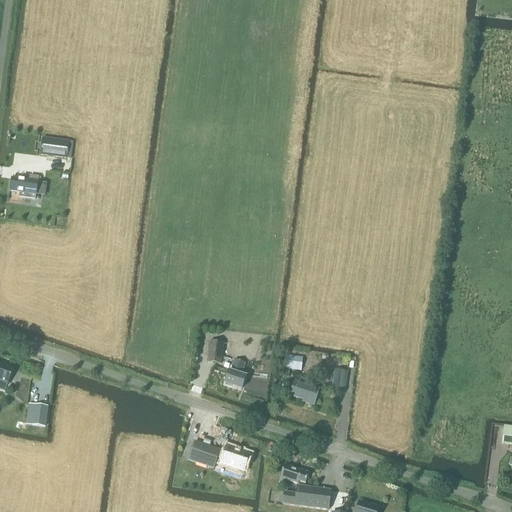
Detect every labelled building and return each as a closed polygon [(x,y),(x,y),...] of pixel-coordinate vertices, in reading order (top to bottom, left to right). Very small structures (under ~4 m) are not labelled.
[(43,139),(41,156),(67,160),(69,142),(44,139),(43,139)] [(36,200),(39,178),(30,177),(29,181),(12,179),(10,192),(20,193),(19,198),(36,200)] [(210,343),(207,363),(221,365),(224,345),(212,343),(210,343)] [(285,356),(282,378),(288,379),(290,371),(301,372),(303,358),(285,356)] [(242,376),(246,364),(235,361),(231,372),(229,372),(225,385),(242,390),(246,377),(242,376)] [(0,365),(0,389),(5,391),(13,370),(0,365)] [(345,392),(348,372),(335,371),(333,391),(345,392)] [(307,387),(308,382),(300,380),(299,384),(294,383),(290,396),(307,401),(306,404),(315,406),(320,391),(307,387)] [(34,406),(32,426),(46,428),(48,407),(34,406)] [(511,427),(504,426),(502,444),(511,445),(511,427)] [(195,442),(189,461),(214,470),(217,462),(220,453),(220,451),(195,442)] [(220,453),(217,462),(222,463),(221,465),(244,472),(250,455),(241,452),(241,451),(240,451),(240,452),(236,451),(237,450),(236,449),(236,451),(227,448),(225,454),(220,453)] [(306,485),(309,475),(284,467),(279,483),(285,485),(286,482),(298,486),(299,483),(306,485)] [(329,511),(331,492),(297,487),(296,494),(284,493),(283,506),(329,511)] [(336,508),(345,509),(346,496),(337,495),(336,508)]
